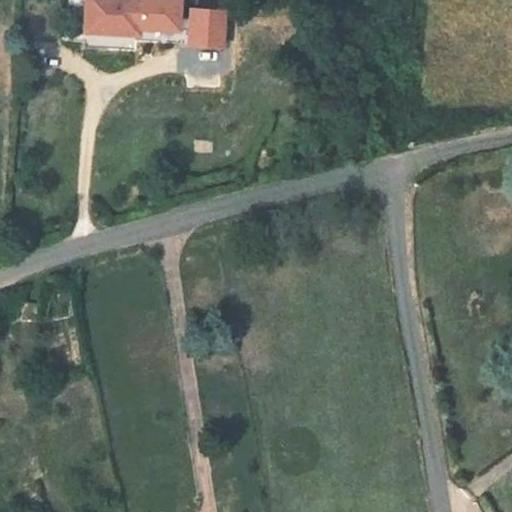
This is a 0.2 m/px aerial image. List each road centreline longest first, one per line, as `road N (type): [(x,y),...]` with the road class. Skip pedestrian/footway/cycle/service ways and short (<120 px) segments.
road 1 (unclassified): [(386,170),(0,272)]
road 2 (unclassified): [(386,170),(442,511)]
road 3 (unclassified): [(511,138),(386,170)]
